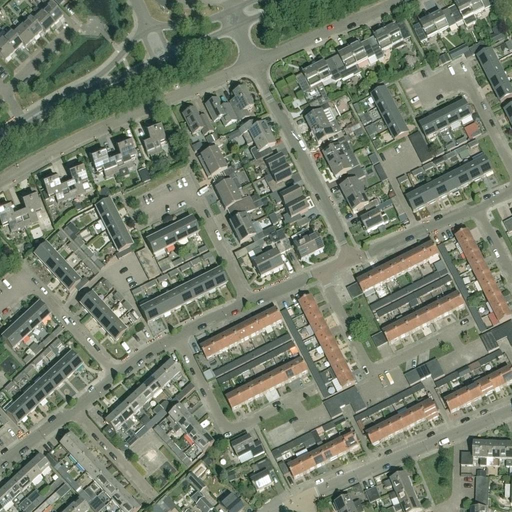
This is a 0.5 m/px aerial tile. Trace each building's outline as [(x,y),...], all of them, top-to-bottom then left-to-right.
[(47,9),(42,14),(54,27),(63,19),(50,6),(44,0),(42,3),(47,9)] [(487,0),(469,0),(466,2),(474,17),(492,8),(487,0)] [(474,17),(466,2),(449,11),(457,26),(463,22),(466,28),(477,23),(474,17)] [(45,36),(54,27),(42,14),(36,9),(33,11),(39,17),(33,22),(38,27),(38,28),(37,28),(42,33),(45,36)] [(457,26),(449,11),(431,20),(439,35),(457,26)] [(33,41),(42,33),(37,28),(38,28),(38,27),(33,22),(30,19),(30,20),(25,14),(21,18),(27,23),(21,28),(33,41)] [(439,35),(431,20),(413,29),(420,44),(439,35)] [(33,41),(21,28),(16,23),(13,25),(18,31),(13,36),(10,33),(25,49),(33,41)] [(403,24),(385,33),(393,49),(394,52),(405,46),(404,43),(411,39),(403,24)] [(499,27),(492,31),(495,36),(490,38),(493,44),(499,42),(500,43),(505,41),(505,39),(502,32),(501,32),(499,27)] [(25,49),(10,33),(4,28),(1,31),(7,36),(1,42),(14,55),(22,47),(24,50),(25,49)] [(385,33),(368,42),(377,62),(383,59),(385,55),(384,53),(393,49),(385,33)] [(14,55),(1,42),(0,40),(0,58),(5,63),(14,55)] [(350,51),(358,67),(368,61),(371,66),(378,62),(377,62),(368,42),(350,51)] [(467,59),(472,57),(467,48),(461,51),(464,56),(465,55),(467,59)] [(332,60),(342,80),(342,81),(354,75),(355,77),(361,74),(358,67),(350,51),(332,60)] [(484,71),(497,64),(491,52),(478,59),(484,71)] [(447,56),(440,60),(443,66),(450,62),(447,56)] [(332,60),(315,69),(323,84),(331,80),(332,82),(336,83),(342,80),(332,60)] [(413,69),(411,63),(410,61),(403,65),(407,72),(413,69)] [(497,64),(484,71),(489,82),(503,75),(497,64)] [(315,69),(295,79),(303,95),(323,84),(315,69)] [(503,75),(489,82),(495,93),(509,86),(503,75)] [(375,84),(378,90),(389,84),(386,79),(375,84)] [(419,109),(409,80),(395,84),(400,96),(402,95),(409,113),(419,109)] [(511,92),(509,86),(495,93),(501,104),(511,98),(511,92)] [(250,117),(246,111),(254,108),(251,102),(252,102),(252,100),(251,99),(251,98),(250,96),(249,95),(248,94),(247,95),(244,89),(233,95),(236,102),(234,103),(233,101),(230,103),(239,122),(250,117)] [(378,109),(391,102),(385,90),(372,97),(378,109)] [(312,112),(328,104),(331,103),(328,97),(309,107),(312,112)] [(218,100),(206,107),(214,123),(221,119),(225,128),(237,122),(228,103),(221,107),(218,100)] [(397,113),(391,102),(378,109),(384,120),(397,113)] [(306,122),(312,133),(336,121),(328,104),(312,112),(314,117),(306,122)] [(465,104),(454,110),(461,124),(472,118),(465,104)] [(362,113),(358,105),(353,107),(357,115),(362,113)] [(206,117),(200,119),(195,110),(183,116),(192,135),(202,131),(204,136),(213,132),(206,117)] [(454,110),(442,115),(449,129),(461,124),(454,110)] [(397,113),(384,120),(389,131),(403,124),(397,113)] [(449,129),(442,115),(431,121),(438,135),(449,129)] [(368,124),(364,116),(359,118),(364,127),(368,124)] [(336,121),(312,133),(319,146),(322,144),(325,149),(327,148),(332,145),(345,139),(342,133),(336,121)] [(438,135),(431,121),(420,127),(427,141),(438,135)] [(239,130),(248,147),(253,144),(270,135),(265,125),(260,128),(257,122),(246,127),(241,130),(239,130)] [(358,122),(346,128),(349,135),(361,129),(358,122)] [(403,124),(389,131),(396,143),(409,136),(403,124)] [(145,130),(148,138),(142,140),(149,158),(162,153),(160,146),(165,143),(158,125),(145,130)] [(365,129),(371,141),(375,139),(372,132),(375,131),(372,126),(365,129)] [(473,140),(481,136),(479,131),(471,135),(473,140)] [(422,139),(419,133),(409,139),(412,144),(422,139)] [(270,135),(253,144),(256,149),(251,151),(251,153),(256,163),(267,157),(264,152),(275,146),(270,135)] [(459,147),(467,143),(465,138),(457,143),(459,147)] [(354,156),(345,139),(332,145),(327,148),(330,153),(324,156),(330,168),(354,156)] [(422,139),(412,144),(414,149),(425,144),(422,139)] [(118,153),(113,156),(120,174),(122,179),(129,176),(127,171),(133,169),(130,162),(136,159),(129,141),(115,146),(118,153)] [(203,169),(222,160),(216,149),(222,146),(219,141),(209,146),(212,151),(201,157),(201,158),(198,159),(203,169)] [(373,144),(377,152),(381,150),(379,145),(380,144),(379,141),(373,144)] [(476,141),(468,145),(470,150),(478,146),(476,141)] [(425,144),(414,149),(417,155),(428,149),(425,144)] [(447,153),(456,148),(454,144),(445,148),(447,153)] [(465,147),(457,151),(459,156),(467,151),(465,147)] [(428,149),(417,155),(420,160),(430,155),(428,149)] [(436,159),(444,154),(442,150),(434,154),(436,159)] [(103,172),(106,179),(120,174),(113,156),(106,159),(103,151),(90,157),(97,175),(103,172)] [(454,152),(446,157),(448,161),(456,157),(454,152)] [(430,155),(420,160),(422,165),(433,160),(430,155)] [(354,156),(330,168),(336,180),(347,174),(350,179),(362,173),(360,167),(354,156)] [(267,157),(256,163),(253,164),(255,170),(259,168),(262,173),(264,172),(267,177),(264,178),(264,179),(286,168),(280,157),(270,162),(267,157)] [(443,158),(434,162),(437,167),(445,163),(443,158)] [(227,170),(222,160),(203,169),(208,179),(211,177),(211,178),(222,173),(225,178),(234,174),(235,173),(232,167),(227,170)] [(486,160),(474,166),(481,180),(493,174),(486,160)] [(431,164),(423,168),(425,172),(433,169),(431,164)] [(481,180),(474,166),(463,172),(470,186),(481,180)] [(87,185),(88,185),(81,167),(67,172),(70,179),(64,181),(72,200),(84,195),(83,192),(89,190),(87,185)] [(264,179),(272,195),(283,189),(280,184),(291,178),(286,168),(264,179)] [(420,170),(412,174),(414,178),(422,174),(420,170)] [(470,186),(463,172),(451,177),(459,192),(470,186)] [(362,173),(350,179),(352,184),(341,190),(347,202),(363,194),(357,182),(365,178),(362,173)] [(234,174),(225,178),(223,179),(226,184),(214,190),(220,201),(236,193),(231,182),(237,180),(234,174)] [(385,174),(379,177),(382,183),(388,181),(385,174)] [(58,205),(72,200),(64,181),(57,184),(55,177),(42,182),(49,200),(55,198),(58,205)] [(406,177),(397,181),(400,186),(408,181),(406,177)] [(451,177),(440,183),(447,197),(459,192),(451,177)] [(447,197),(440,183),(429,189),(436,203),(447,197)] [(272,195),(269,196),(272,202),(274,200),(276,205),(281,203),(284,209),(302,200),(296,189),(285,195),(283,189),(272,195)] [(436,203),(429,189),(418,194),(425,209),(436,203)] [(236,193),(220,201),(225,212),(227,211),(230,216),(238,212),(253,204),(249,198),(241,202),(236,193)] [(369,206),(363,194),(347,202),(353,214),(364,209),(367,213),(379,207),(377,202),(369,206)] [(425,209),(418,194),(406,200),(414,214),(425,209)] [(25,212),(19,214),(25,228),(38,223),(35,216),(41,213),(34,195),(21,200),(25,212)] [(405,215),(396,198),(390,201),(399,218),(405,215)] [(302,200),(284,209),(287,215),(282,218),(285,223),(282,224),(285,229),(295,224),(298,222),(295,218),(307,212),(302,200)] [(380,203),(382,208),(391,205),(389,200),(380,203)] [(102,221),(115,214),(109,202),(96,209),(102,221)] [(259,204),(258,202),(253,204),(238,212),(241,218),(229,223),(235,234),(250,226),(247,220),(251,219),(248,214),(256,210),(254,206),(259,204)] [(25,228),(19,214),(13,217),(8,205),(0,208),(0,223),(2,229),(8,226),(11,233),(25,228)] [(115,214),(102,221),(107,232),(121,225),(115,214)] [(378,214),(361,222),(368,234),(389,224),(386,217),(381,220),(378,214)] [(306,218),(298,222),(295,224),(298,229),(309,224),(306,218)] [(191,220),(180,225),(187,240),(199,234),(191,220)] [(121,225),(107,232),(113,243),(127,236),(121,225)] [(187,240),(180,225),(169,231),(176,245),(187,240)] [(255,236),(250,226),(235,234),(240,245),(251,239),(254,245),(257,244),(265,239),(276,234),(273,228),(255,236)] [(71,240),(74,237),(72,235),(73,235),(67,228),(63,231),(71,240)] [(86,230),(78,238),(85,244),(93,237),(86,230)] [(169,231),(158,237),(165,251),(176,245),(169,231)] [(301,234),(312,257),(323,251),(315,235),(313,236),(309,235),(307,231),(301,234)] [(66,239),(60,232),(56,235),(63,242),(66,239)] [(461,250),(474,243),(468,232),(455,238),(461,250)] [(271,244),(274,245),(275,245),(280,242),(276,234),(268,238),(271,244)] [(312,257),(301,234),(295,236),(298,242),(296,244),(292,246),(300,262),(312,257)] [(132,248),(127,236),(113,243),(119,254),(132,248)] [(76,239),(74,237),(71,240),(80,249),(83,246),(77,239),(76,239)] [(165,251),(158,237),(146,242),(153,257),(165,251)] [(280,242),(285,252),(291,250),(286,239),(280,242)] [(285,252),(280,242),(275,245),(280,255),(285,252)] [(77,250),(71,243),(67,247),(73,254),(77,250)] [(474,243),(461,250),(467,260),(479,254),(474,243)] [(257,244),(254,245),(245,250),(234,255),(236,260),(248,255),(252,253),(257,262),(252,264),(260,279),(271,273),(264,258),(263,258),(259,249),(257,244)] [(422,250),(428,263),(439,257),(433,244),(422,250)] [(43,266),(55,255),(46,245),(34,256),(43,266)] [(443,258),(449,256),(443,245),(438,247),(443,258)] [(199,255),(207,251),(205,247),(197,251),(199,255)] [(146,249),(136,254),(138,260),(149,254),(146,249)] [(92,262),(96,259),(95,258),(98,256),(94,252),(91,254),(87,250),(84,253),(92,262)] [(428,263),(422,250),(411,256),(417,268),(428,263)] [(85,266),(89,263),(79,253),(76,256),(85,266)] [(204,262),(212,257),(210,253),(202,257),(204,262)] [(264,258),(271,273),(283,268),(275,253),(264,258)] [(149,254),(138,260),(141,265),(152,260),(149,254)] [(191,254),(181,259),(183,263),(193,258),(191,254)] [(485,264),(479,254),(467,260),(472,271),(485,264)] [(55,255),(43,266),(52,275),(63,264),(55,255)] [(417,268),(411,256),(400,261),(406,274),(417,268)] [(454,266),(449,256),(443,258),(449,269),(454,266)] [(104,268),(96,259),(92,262),(100,271),(104,268)] [(183,263),(181,259),(171,264),(173,268),(183,263)] [(192,267),(201,263),(198,259),(190,263),(192,267)] [(152,260),(141,265),(143,270),(154,265),(152,260)] [(406,274),(400,261),(389,267),(396,279),(406,274)] [(89,263),(85,266),(94,276),(98,273),(89,263)] [(63,264),(52,275),(60,284),(72,273),(63,264)] [(181,273),(190,269),(187,264),(179,269),(181,273)] [(490,275),(485,264),(472,271),(478,282),(490,275)] [(154,265),(143,270),(146,275),(157,270),(154,265)] [(170,270),(168,266),(160,270),(162,274),(170,270)] [(459,277),(454,266),(449,269),(454,280),(459,277)] [(396,279),(389,267),(378,272),(385,285),(396,279)] [(435,274),(437,280),(448,275),(445,269),(435,274)] [(157,270),(146,275),(148,281),(159,275),(157,270)] [(170,279),(178,274),(176,270),(168,274),(170,279)] [(208,277),(215,291),(226,285),(219,271),(208,277)] [(378,272),(368,277),(374,290),(385,285),(378,272)] [(80,282),(72,273),(60,284),(69,294),(75,288),(79,292),(89,283),(84,278),(80,282)] [(435,274),(424,280),(427,285),(437,280),(435,274)] [(490,275),(478,282),(483,292),(496,286),(490,275)] [(165,276),(157,280),(159,285),(161,283),(162,285),(165,283),(164,282),(167,280),(165,276)] [(438,282),(441,287),(452,282),(449,276),(438,282)] [(208,277),(197,282),(204,296),(215,291),(208,277)] [(374,290),(368,277),(357,283),(357,284),(363,295),(363,296),(374,290)] [(459,277),(454,280),(459,290),(465,288),(459,277)] [(424,280),(414,285),(417,290),(427,285),(424,280)] [(102,285),(109,291),(112,288),(106,281),(102,285)] [(204,296),(197,282),(185,288),(193,302),(204,296)] [(441,287),(438,282),(428,287),(431,293),(441,287)] [(363,295),(357,284),(352,287),(358,298),(363,295)] [(417,290),(414,285),(404,290),(407,296),(417,290)] [(501,297),(496,286),(483,292),(489,303),(501,297)] [(358,298),(352,287),(347,289),(352,300),(358,298)] [(431,293),(428,287),(418,292),(421,298),(431,293)] [(185,288),(174,294),(181,308),(193,302),(185,288)] [(465,288),(459,290),(465,301),(470,298),(465,288)] [(139,289),(131,293),(133,297),(141,293),(139,289)] [(407,296),(404,290),(393,295),(396,301),(407,296)] [(421,298),(418,292),(407,297),(410,303),(421,298)] [(114,296),(120,303),(123,300),(117,293),(114,296)] [(181,308),(174,294),(163,299),(170,314),(181,308)] [(90,315),(101,304),(92,295),(81,305),(90,315)] [(396,301),(393,295),(383,300),(386,306),(396,301)] [(447,300),(454,313),(465,307),(459,295),(447,300)] [(407,297),(397,303),(400,308),(410,303),(407,297)] [(507,307),(501,297),(489,303),(494,314),(507,307)] [(304,316),(317,309),(312,298),(299,305),(304,316)] [(470,298),(465,301),(470,312),(476,309),(470,298)] [(163,299),(152,305),(159,319),(170,314),(163,299)] [(386,306),(383,300),(373,306),(376,311),(386,306)] [(447,300),(437,306),(443,318),(454,313),(447,300)] [(122,306),(128,312),(132,309),(125,302),(122,306)] [(397,303),(387,308),(390,314),(400,308),(397,303)] [(109,313),(101,304),(90,315),(98,324),(109,313)] [(31,313),(41,325),(50,316),(40,305),(31,313)] [(159,319),(152,305),(140,311),(147,325),(159,319)] [(437,306),(426,312),(432,324),(443,318),(437,306)] [(511,317),(507,307),(494,314),(500,325),(511,318),(511,317)] [(390,314),(387,308),(377,313),(380,319),(390,314)] [(323,320),(317,309),(304,316),(310,326),(323,320)] [(476,309),(470,312),(476,323),(481,320),(476,309)] [(276,310),(265,316),(271,328),(283,322),(276,310)] [(286,324),(292,321),(286,310),(281,313),(286,324)] [(134,312),(127,319),(134,326),(141,318),(134,312)] [(432,324),(426,312),(415,317),(421,329),(432,324)] [(31,313),(22,322),(32,333),(41,325),(31,313)] [(109,313),(98,324),(107,333),(118,323),(109,313)] [(265,316),(254,321),(261,334),(271,328),(265,316)] [(402,318),(402,319),(410,335),(421,329),(415,317),(404,322),(402,318)] [(410,335),(402,319),(398,321),(400,325),(394,328),(400,340),(410,335)] [(323,320),(310,326),(315,337),(328,330),(323,320)] [(487,331),(481,320),(476,323),(481,334),(487,331)] [(254,321),(243,327),(250,339),(261,334),(254,321)] [(297,332),(292,321),(286,324),(292,335),(297,332)] [(22,322),(13,330),(23,341),(27,337),(29,339),(33,336),(31,334),(32,333),(22,322)] [(511,322),(501,327),(504,333),(511,328),(511,322)] [(118,323),(107,333),(115,343),(126,332),(118,323)] [(64,330),(61,327),(54,333),(57,337),(64,330)] [(250,339),(243,327),(233,332),(239,345),(250,339)] [(504,333),(501,327),(496,330),(502,341),(507,338),(504,333)] [(400,340),(394,328),(382,334),(388,344),(389,346),(400,340)] [(23,341),(13,330),(3,339),(13,350),(23,341)] [(328,330),(315,337),(321,348),(334,341),(328,330)] [(502,341),(496,330),(491,332),(494,338),(496,343),(497,343),(502,341)] [(233,332),(222,338),(228,350),(239,345),(233,332)] [(297,332),(292,335),(297,346),(303,343),(297,332)] [(494,338),(491,332),(480,338),(483,343),(494,338)] [(382,334),(377,336),(383,347),(388,344),(382,334)] [(278,341),(281,346),(292,340),(289,335),(278,341)] [(377,336),(372,339),(377,349),(383,347),(377,336)] [(53,341),(49,338),(43,344),(46,347),(53,341)] [(228,350),(222,338),(211,343),(218,355),(228,350)] [(494,338),(483,343),(485,349),(496,343),(494,338)] [(62,343),(58,340),(52,346),(55,349),(62,343)] [(278,341),(267,346),(270,351),(281,346),(278,341)] [(339,352),(334,341),(321,348),(326,359),(339,352)] [(282,348),(284,353),(296,348),(293,342),(282,348)] [(218,355),(211,343),(200,348),(207,361),(218,355)] [(303,343),(297,346),(303,356),(308,353),(303,343)] [(496,343),(485,349),(488,354),(499,348),(497,343),(496,343)] [(43,350),(40,346),(33,353),(37,356),(43,350)] [(267,346),(256,351),(259,357),(270,351),(267,346)] [(282,348),(271,354),(274,359),(284,353),(282,348)] [(52,352),(49,349),(42,355),(45,358),(52,352)] [(259,357),(256,351),(245,357),(248,362),(259,357)] [(489,357),(492,362),(503,356),(500,351),(489,357)] [(339,352),(326,359),(332,369),(328,371),(345,363),(339,352)] [(308,353),(303,356),(308,367),(314,364),(308,353)] [(72,354),(62,364),(73,375),(83,366),(72,354)] [(274,359),(271,354),(260,359),(263,364),(265,369),(274,365),(272,360),(274,359)] [(34,358),(31,355),(24,361),(27,365),(34,358)] [(43,361),(40,357),(33,363),(36,367),(43,361)] [(245,357),(235,362),(237,368),(248,362),(245,357)] [(492,362),(489,357),(478,362),(481,368),(492,362)] [(263,364),(260,359),(249,365),(252,370),(263,364)] [(291,366),(297,379),(309,373),(302,360),(291,366)] [(436,360),(426,366),(429,371),(439,366),(436,360)] [(170,362),(161,371),(174,384),(182,377),(179,374),(181,373),(170,362)] [(235,362),(224,368),(227,373),(237,368),(235,362)] [(478,362),(468,368),(470,373),(481,368),(478,362)] [(7,363),(2,367),(7,374),(13,370),(7,363)] [(345,363),(328,371),(334,381),(337,380),(350,373),(345,363)] [(62,364),(53,372),(64,384),(73,375),(62,364)] [(319,375),(314,364),(308,367),(314,378),(319,375)] [(252,370),(249,365),(239,370),(241,375),(252,370)] [(34,369),(30,366),(24,372),(27,375),(34,369)] [(291,366),(280,372),(287,384),(297,379),(291,366)] [(429,371),(426,366),(420,368),(426,379),(431,376),(429,371)] [(442,371),(439,366),(429,371),(431,376),(442,371)] [(227,373),(224,368),(213,373),(216,379),(227,373)] [(420,368),(415,371),(421,382),(426,379),(420,368)] [(468,368),(457,373),(459,378),(470,373),(468,368)] [(499,375),(505,388),(511,384),(511,373),(510,369),(499,375)] [(241,375),(239,370),(228,375),(231,381),(241,375)] [(161,371),(152,379),(162,390),(171,382),(173,385),(174,384),(161,371)] [(415,371),(405,376),(407,382),(418,376),(415,371)] [(444,376),(442,371),(431,376),(434,381),(444,376)] [(53,372),(44,381),(55,392),(64,384),(53,372)] [(280,372),(269,377),(276,390),(287,384),(280,372)] [(319,375),(314,378),(319,389),(329,384),(324,373),(320,375),(319,375)] [(356,385),(350,373),(337,380),(343,391),(356,385)] [(457,373),(446,379),(449,384),(459,378),(457,373)] [(24,378),(21,374),(14,381),(18,384),(24,378)] [(231,381),(228,375),(217,381),(220,386),(231,381)] [(499,375),(488,381),(494,393),(505,388),(499,375)] [(418,376),(407,382),(410,387),(421,382),(418,376)] [(276,390),(269,377),(258,383),(265,395),(276,390)] [(484,399),(494,393),(488,381),(483,383),(480,378),(475,381),(484,399)] [(152,379),(143,388),(153,399),(162,390),(152,379)] [(449,384),(446,379),(435,384),(438,389),(449,384)] [(55,392),(44,381),(35,389),(45,401),(55,392)] [(473,404),(484,399),(475,381),(470,383),(472,389),(466,392),(473,404)] [(11,383),(4,389),(7,392),(14,386),(11,383)] [(265,395),(258,383),(248,388),(254,401),(265,395)] [(181,392),(186,397),(194,389),(190,384),(181,392)] [(329,384),(319,389),(325,400),(330,397),(325,386),(329,384)] [(411,390),(414,395),(425,390),(422,384),(411,390)] [(153,399),(143,388),(134,396),(147,411),(150,408),(147,404),(153,399)] [(254,401),(248,388),(237,393),(244,406),(254,401)] [(355,388),(345,393),(348,398),(358,393),(355,388)] [(45,401),(35,389),(25,398),(36,409),(45,401)] [(411,390),(400,395),(403,400),(414,395),(411,390)] [(175,399),(173,401),(176,405),(186,397),(181,392),(174,399),(175,399)] [(466,392),(456,397),(462,410),(473,404),(466,392)] [(244,406),(237,393),(226,399),(233,412),(244,406)] [(345,393),(340,396),(345,407),(350,404),(348,398),(345,393)] [(361,398),(358,393),(348,398),(350,404),(361,398)] [(400,395),(390,400),(392,406),(403,400),(400,395)] [(134,396),(124,405),(135,416),(143,408),(146,412),(147,411),(134,396)] [(340,396),(334,399),(337,404),(340,409),(340,410),(345,407),(340,396)] [(462,410),(456,397),(445,403),(451,415),(462,410)] [(36,409),(25,398),(16,406),(27,418),(36,409)] [(363,404),(361,398),(350,404),(353,409),(363,404)] [(334,399),(323,404),(326,409),(337,404),(334,399)] [(392,406),(390,400),(379,406),(382,411),(392,406)] [(176,405),(173,401),(163,410),(167,414),(176,405)] [(420,408),(427,421),(428,424),(439,418),(431,403),(425,406),(423,401),(418,403),(421,408),(420,408)] [(337,404),(326,409),(329,415),(340,409),(337,404)] [(366,409),(363,404),(353,409),(356,414),(366,409)] [(124,405),(115,413),(130,430),(134,426),(129,421),(135,416),(124,405)] [(27,418),(16,406),(7,415),(18,427),(27,418)] [(167,414),(163,410),(162,410),(158,406),(151,414),(154,418),(158,422),(167,414)] [(382,411),(379,406),(369,411),(371,417),(382,411)] [(174,430),(188,416),(179,407),(168,417),(169,418),(166,420),(171,425),(168,427),(172,431),(174,429),(174,430)] [(420,408),(410,414),(416,427),(427,421),(420,408)] [(340,409),(329,415),(332,420),(342,414),(340,410),(340,409)] [(371,417),(369,411),(354,419),(361,432),(364,430),(360,422),(371,417)] [(130,430),(115,413),(105,422),(109,426),(102,432),(115,446),(117,445),(113,440),(116,437),(115,433),(121,428),(125,434),(130,430)] [(410,414),(399,419),(405,432),(416,427),(410,414)] [(197,426),(188,416),(174,430),(177,433),(181,430),(186,435),(197,426)] [(333,423),(336,428),(347,422),(344,417),(333,423)] [(154,418),(145,426),(149,431),(158,422),(154,418)] [(399,419),(388,424),(395,437),(405,432),(399,419)] [(336,428),(333,423),(322,428),(324,433),(336,428)] [(388,424),(378,430),(384,443),(395,437),(388,424)] [(145,426),(135,435),(140,440),(149,431),(145,426)] [(205,435),(197,426),(186,435),(194,445),(205,435)] [(162,441),(166,436),(157,427),(153,431),(162,441)] [(384,443),(378,430),(366,436),(372,448),(384,443)] [(130,439),(125,444),(129,449),(138,440),(139,441),(140,440),(135,435),(134,435),(130,431),(126,434),(130,439)] [(315,431),(312,433),(314,439),(321,452),(327,464),(338,459),(332,447),(325,450),(322,444),(315,431)] [(314,439),(312,433),(311,433),(311,434),(301,439),(303,444),(314,439)] [(342,441),(349,454),(360,448),(354,436),(347,439),(345,434),(340,436),(342,441)] [(214,444),(205,435),(194,445),(203,454),(214,444)] [(69,455),(79,445),(70,436),(60,446),(69,455)] [(175,446),(166,436),(162,441),(170,450),(175,446)] [(250,438),(232,447),(239,460),(252,454),(254,458),(265,453),(260,443),(254,446),(250,438)] [(301,439),(290,444),(293,450),(303,444),(301,439)] [(342,441),(332,447),(338,459),(349,454),(342,441)] [(487,460),(487,443),(487,444),(482,444),(482,442),(474,442),(473,455),(462,454),(461,467),(473,467),(473,460),(480,460),(480,467),(486,468),(487,460)] [(487,443),(487,460),(493,461),(493,468),(499,468),(500,461),(500,443),(500,445),(495,444),(495,443),(487,443)] [(508,443),(500,443),(500,461),(507,461),(506,468),(511,468),(511,445),(508,445),(508,443)] [(293,450),(290,444),(279,450),(283,458),(286,457),(284,454),(293,450)] [(88,455),(79,445),(69,455),(77,464),(88,455)] [(183,455),(175,446),(170,450),(179,459),(183,455)] [(327,464),(321,452),(310,457),(316,470),(327,464)] [(45,459),(54,468),(58,465),(49,455),(45,459)] [(96,464),(88,455),(77,464),(86,474),(96,464)] [(192,464),(183,455),(179,459),(187,468),(192,464)] [(39,457),(30,465),(40,476),(49,468),(39,457)] [(310,457),(299,463),(305,475),(316,470),(310,457)] [(262,477),(251,482),(258,494),(274,486),(268,474),(273,472),(268,461),(257,466),(262,477)] [(305,475),(299,463),(288,468),(294,481),(305,475)] [(96,464),(86,474),(94,483),(105,473),(96,464)] [(289,474),(285,465),(279,467),(284,477),(289,474)] [(30,466),(21,474),(31,485),(34,482),(36,484),(37,484),(42,479),(30,466)] [(62,478),(66,474),(61,468),(56,472),(62,478)] [(105,473),(94,483),(103,492),(113,482),(105,473)] [(205,488),(191,473),(185,479),(199,494),(205,488)] [(31,485),(21,474),(17,478),(13,477),(9,480),(21,493),(31,485)] [(66,474),(62,478),(70,487),(75,483),(66,474)] [(231,474),(225,476),(227,483),(233,481),(231,474)] [(396,494),(411,487),(412,487),(409,479),(408,479),(406,475),(384,484),(387,490),(393,487),(396,494)] [(59,479),(50,487),(54,491),(63,483),(59,479)] [(21,493),(9,480),(5,485),(6,488),(1,492),(11,503),(15,506),(19,502),(16,499),(21,493)] [(75,483),(70,487),(79,497),(84,493),(80,488),(82,486),(77,481),(75,484),(75,483)] [(113,482),(103,492),(111,501),(122,492),(113,482)] [(50,487),(41,496),(45,500),(54,491),(50,487)] [(411,487),(396,494),(389,497),(391,502),(398,499),(401,505),(415,499),(417,499),(414,491),(412,491),(411,487)] [(376,488),(371,490),(377,504),(380,502),(379,500),(381,500),(376,488)] [(377,504),(371,490),(365,493),(370,504),(375,502),(376,504),(377,504)] [(1,492),(0,493),(0,508),(2,511),(11,503),(1,492)] [(131,501),(122,492),(111,501),(120,511),(131,501)] [(60,498),(56,493),(46,502),(52,508),(55,505),(53,504),(60,498)] [(89,498),(84,493),(79,497),(88,506),(92,502),(89,498)] [(231,495),(220,505),(226,511),(240,511),(244,509),(231,495)] [(41,496),(32,504),(35,509),(45,500),(41,496)] [(169,511),(170,511),(171,511),(175,507),(165,497),(150,511),(169,511)] [(210,511),(213,509),(203,498),(195,506),(199,510),(200,511),(210,511)] [(352,511),(362,508),(359,502),(353,505),(350,498),(334,505),(336,511),(352,511)] [(415,499),(401,505),(394,508),(395,511),(401,511),(403,511),(419,511),(422,511),(419,503),(417,503),(415,499)] [(70,509),(72,511),(88,511),(89,511),(79,500),(70,509)] [(120,511),(121,511),(137,511),(139,510),(139,509),(141,507),(136,502),(134,504),(131,501),(120,511)] [(92,502),(88,506),(93,511),(99,511),(101,511),(92,502)]
